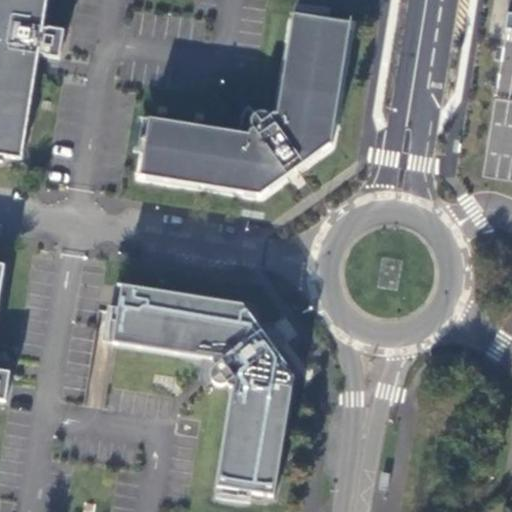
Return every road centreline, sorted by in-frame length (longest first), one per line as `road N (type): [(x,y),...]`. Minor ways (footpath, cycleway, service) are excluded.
road 1 (unclassified): [(318,258),(0,207)]
road 2 (tertiary): [(420,212),(450,0)]
road 3 (tertiary): [(417,0),(394,148),(374,204)]
road 4 (tertiary): [(345,334),(356,408),(342,511)]
road 5 (tertiary): [(362,511),(384,393),(404,344)]
